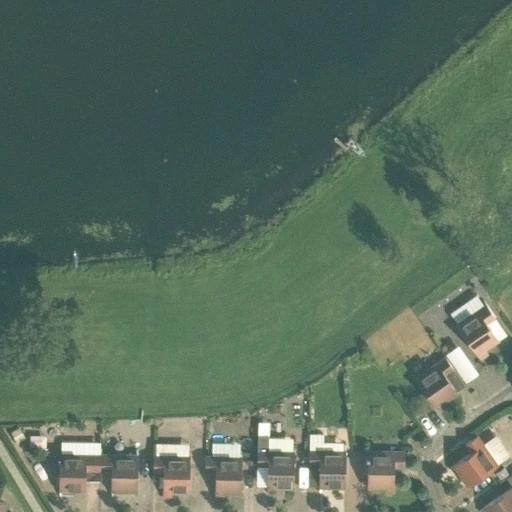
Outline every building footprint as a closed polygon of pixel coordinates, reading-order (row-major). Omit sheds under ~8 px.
[(495,317),(488,307),(486,304),(457,324),(481,359),(488,354),(485,350),(499,340),(487,323),(495,317)] [(457,345),(445,354),(446,357),(416,378),(440,412),(447,408),(444,403),(458,393),(457,391),(466,385),(463,382),(476,373),(457,345)] [(17,440),(18,442),(21,440),(23,439),(26,437),(23,432),(21,428),(19,426),(16,428),(13,430),(11,431),(13,435),(17,440)] [(293,446),(292,451),(268,451),(269,435),(258,435),(258,451),(257,465),(268,465),(268,493),(269,493),(269,487),(293,488),(294,446),(293,446)] [(510,455),(496,435),(483,444),(476,435),(465,442),(471,451),(448,467),(449,468),(454,465),(467,485),(510,455)] [(212,441),(211,456),(205,456),(205,472),(216,472),(216,498),(224,499),(224,493),(241,493),(242,455),(240,455),(240,441),(212,441)] [(172,498),(172,492),(189,492),(190,450),(188,450),(188,443),(157,443),(156,456),(155,456),(153,456),(153,471),(164,471),(163,498),(172,498)] [(344,445),(344,451),(309,450),(309,456),(309,462),(309,464),(320,464),(319,492),(321,492),(321,487),(345,487),(346,445),(344,445)] [(61,496),(61,490),(85,490),(86,448),(85,448),(84,454),(61,454),(60,496),(61,496)] [(113,496),(113,491),(137,491),(138,449),(137,449),(137,455),(113,455),(112,496),(113,496)] [(404,452),(384,452),(368,451),(368,487),(385,488),(385,493),(393,493),(394,466),(404,466),(404,452)] [(504,467),(496,473),(500,479),(508,473),(504,467)] [(511,511),(511,486),(478,510),(479,511),(484,507),(486,511),(511,511)]
